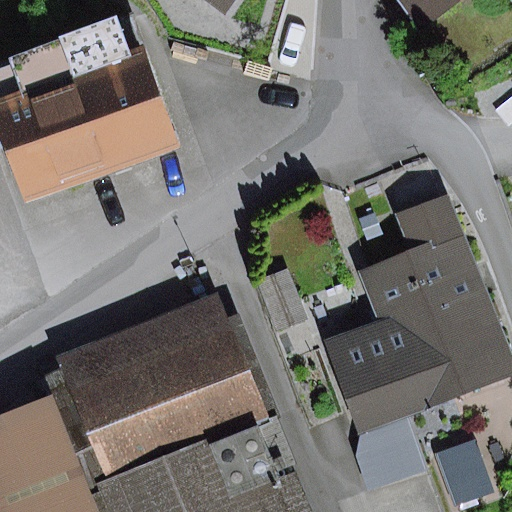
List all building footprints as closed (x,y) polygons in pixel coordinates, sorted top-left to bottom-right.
[(211,0),(225,10),(233,0),(211,0)] [(511,0),(395,0),(419,33),(466,0),(502,0),(511,12),(511,0)] [(127,19),(0,59),(0,135),(20,198),(170,150),(127,19)] [(511,366),(445,194),(392,214),(407,251),(396,256),(410,291),(421,287),(461,391),(511,372),(511,366)] [(410,291),(396,256),(354,272),(373,322),(320,342),(355,432),(405,414),(461,391),(421,287),(410,291)] [(290,272),(256,284),(274,332),(308,319),(290,272)] [(90,511),(304,511),(267,417),(262,420),(216,298),(36,376),(44,396),(90,511)] [(90,511),(44,396),(0,415),(0,511),(90,511)] [(405,414),(355,432),(352,456),(365,493),(425,471),(405,414)] [(476,441),(436,454),(453,506),(493,493),(476,441)]
